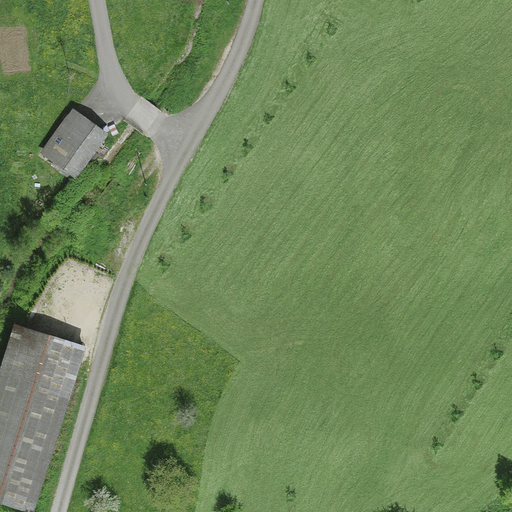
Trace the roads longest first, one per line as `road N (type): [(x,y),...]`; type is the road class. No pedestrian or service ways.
road 1 (residential): [(192,142),(119,298),(58,511)]
road 2 (residential): [(96,0),(107,57),(128,104),(192,142)]
road 3 (residential): [(256,0),(192,142)]
